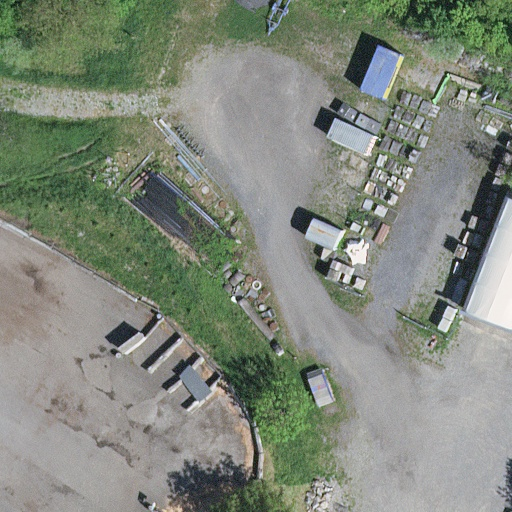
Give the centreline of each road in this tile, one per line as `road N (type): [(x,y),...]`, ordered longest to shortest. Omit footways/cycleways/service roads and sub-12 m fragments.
road 1 (track): [(448,511),(362,350),(322,306),(302,263),(248,19)]
road 2 (track): [(53,210),(215,322),(221,339),(208,446),(178,511)]
road 3 (track): [(465,511),(511,371)]
